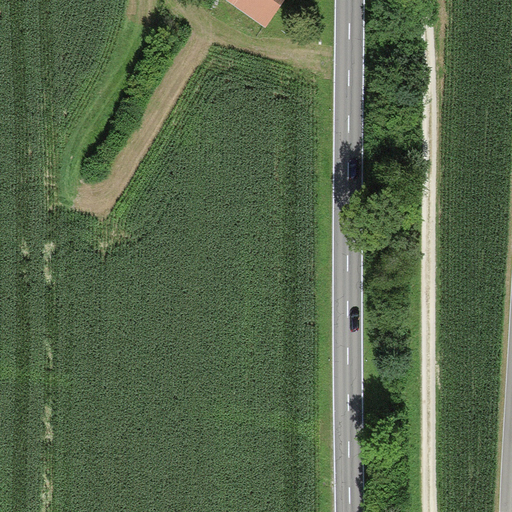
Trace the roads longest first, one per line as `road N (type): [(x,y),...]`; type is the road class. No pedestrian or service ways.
road 1 (track): [(430,511),(423,0)]
road 2 (secondary): [(350,511),(350,0)]
